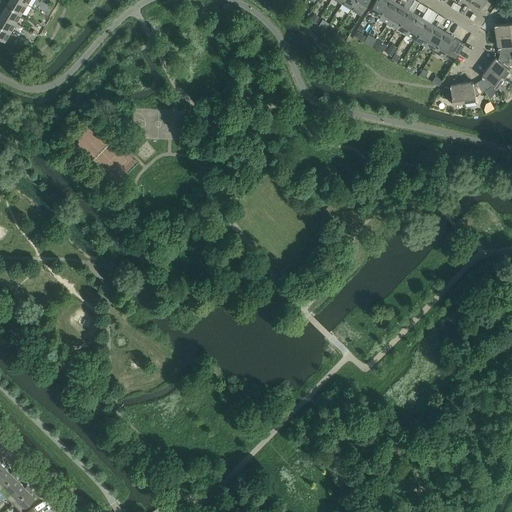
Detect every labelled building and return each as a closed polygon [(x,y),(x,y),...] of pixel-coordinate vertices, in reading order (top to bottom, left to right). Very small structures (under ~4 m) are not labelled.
[(19,0),(9,0),(7,5),(22,14),(27,5),(19,0)] [(343,0),(342,3),(351,9),(356,0),(343,0)] [(356,0),(351,9),(361,15),(369,0),(356,0)] [(375,0),(369,11),(379,17),(388,0),(375,0)] [(391,0),(388,0),(379,17),(388,22),(399,4),(391,0)] [(472,0),(469,5),(484,14),(491,3),(486,0),(485,0),(472,0)] [(399,4),(388,22),(397,28),(408,10),(399,4)] [(7,5),(1,14),(16,23),(22,14),(7,5)] [(408,10),(397,28),(406,33),(417,16),(408,10)] [(494,25),(496,36),(511,33),(511,22),(510,22),(504,13),(494,19),(497,24),(494,25)] [(1,14),(0,15),(0,25),(11,32),(16,23),(1,14)] [(417,16),(406,33),(416,39),(426,21),(417,16)] [(426,21),(416,39),(425,45),(436,27),(426,21)] [(11,32),(0,25),(0,39),(5,42),(11,32)] [(436,27),(425,45),(434,50),(445,32),(436,27)] [(445,32),(434,50),(444,56),(448,49),(453,52),(460,41),(445,32)] [(511,33),(496,36),(498,48),(501,47),(499,53),(510,56),(511,49),(511,33)] [(390,48),(386,53),(392,57),(395,51),(390,48)] [(495,57),(488,67),(504,79),(511,69),(508,67),(510,56),(499,53),(498,59),(495,57)] [(484,78),(479,81),(485,91),(494,86),(497,88),(504,79),(488,67),(481,76),(484,78)] [(423,69),(420,74),(425,77),(428,72),(423,69)] [(473,81),(461,83),(464,103),(476,101),(475,97),(485,91),(479,81),(473,85),(473,81)] [(464,103),(461,83),(450,85),(450,88),(444,87),(441,98),(452,100),(453,104),(464,103)] [(6,468),(0,473),(0,488),(15,473),(12,471),(10,473),(6,468)] [(15,473),(0,488),(0,490),(6,496),(20,482),(16,478),(18,476),(15,473)] [(20,482),(6,496),(12,502),(11,503),(12,505),(29,488),(27,485),(25,487),(20,482)] [(29,488),(12,505),(14,506),(15,505),(21,511),(35,497),(30,492),(32,490),(29,488)]
